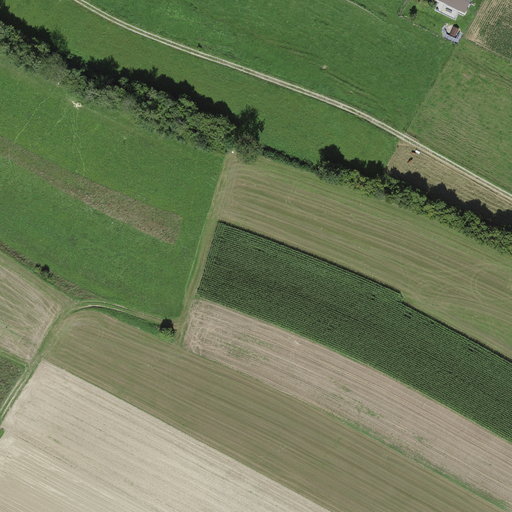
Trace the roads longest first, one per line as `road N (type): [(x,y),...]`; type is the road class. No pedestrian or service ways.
road 1 (track): [(97,0),(357,113),(511,198)]
road 2 (track): [(0,416),(62,317),(97,304),(184,330),(219,201)]
